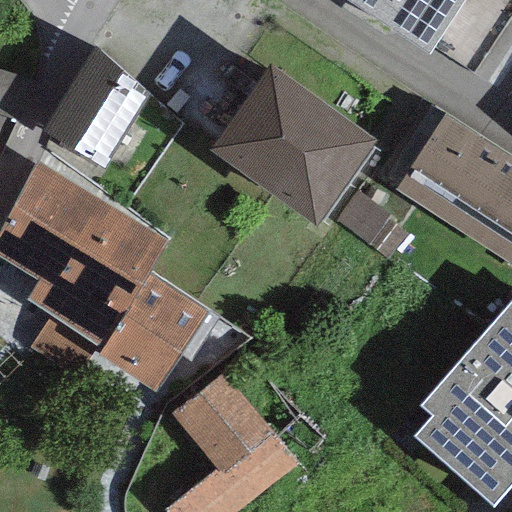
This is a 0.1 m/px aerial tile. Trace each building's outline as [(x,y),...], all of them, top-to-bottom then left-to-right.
[(511,0),(363,0),(428,43),(472,72),(511,12),(511,0)] [(148,86),(93,40),(44,124),(105,161),(148,86)] [(374,130),(268,56),(208,141),(312,216),(374,130)] [(32,79),(0,68),(0,113),(19,120),(32,79)] [(511,254),(511,152),(445,109),(396,186),(509,259),(511,255),(511,254)] [(144,266),(164,234),(36,155),(0,225),(0,248),(37,273),(26,291),(52,310),(30,343),(77,374),(94,349),(99,342),(144,266)] [(390,214),(357,188),(335,217),(375,247),(393,223),(387,217),(390,214)] [(209,307),(144,266),(99,342),(94,349),(157,388),(209,307)] [(511,293),(418,399),(429,409),(412,429),(492,499),(511,476),(511,293)] [(262,366),(239,389),(296,457),(310,468),(333,441),(262,366)] [(221,367),(167,411),(214,467),(166,507),(170,511),(230,511),(296,457),(239,389),(221,367)]
